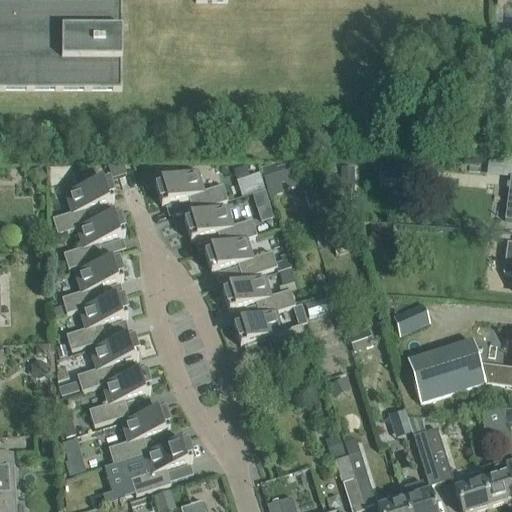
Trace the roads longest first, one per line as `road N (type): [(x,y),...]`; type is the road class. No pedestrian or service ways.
road 1 (residential): [(232,452),(193,412),(171,363),(155,309),(157,257)]
road 2 (residential): [(157,257),(191,295),(214,346),(230,399),(232,452)]
